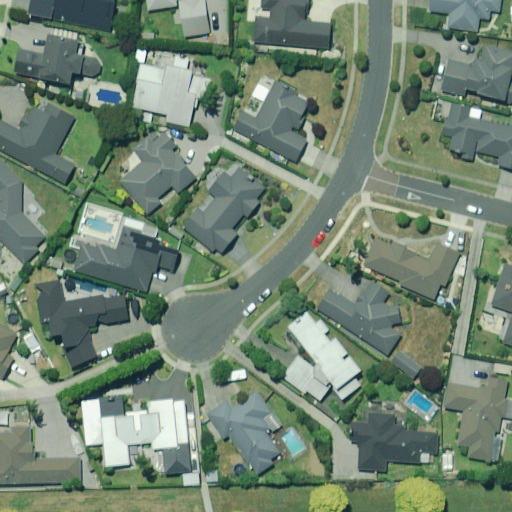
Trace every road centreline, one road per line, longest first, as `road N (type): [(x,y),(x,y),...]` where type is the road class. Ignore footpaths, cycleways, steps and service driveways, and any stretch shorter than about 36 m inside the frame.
road 1 (residential): [(188,329),(259,289),(294,256),(354,169)]
road 2 (residential): [(354,169),(376,103),(382,0)]
road 3 (residential): [(354,169),(511,214)]
